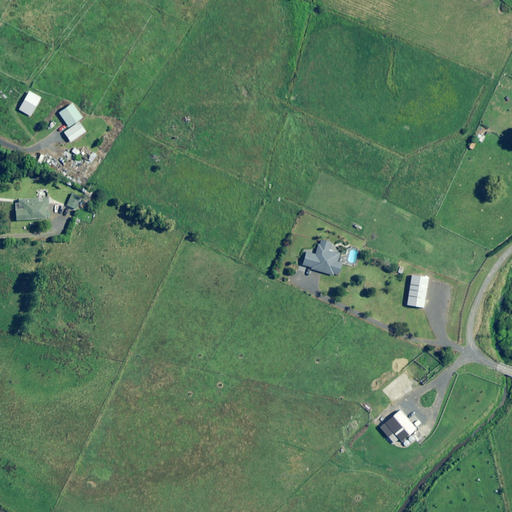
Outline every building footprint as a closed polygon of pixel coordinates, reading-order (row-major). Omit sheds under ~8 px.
[(40,98),(28,91),(18,110),(30,116),(40,98)] [(85,132),(78,122),(63,133),(70,142),(85,132)] [(476,140),(481,143),(484,136),(472,131),(469,138),(471,138),(467,148),(472,150),(476,140)] [(71,153),(64,148),(60,153),(68,158),(71,153)] [(65,178),(63,182),(70,186),(72,182),(65,178)] [(81,197),(70,193),(66,206),(76,210),(81,197)] [(44,202),(41,202),(40,198),(18,199),(18,209),(14,209),(14,220),(49,219),(49,207),(44,207),(44,202)] [(310,269),(333,275),(334,274),(337,275),(341,262),(336,261),(339,253),(328,250),(329,242),(320,240),(318,245),(317,244),(315,249),(305,251),(301,265),(310,268),(310,269)] [(427,278),(410,275),(406,305),(423,308),(427,278)]
